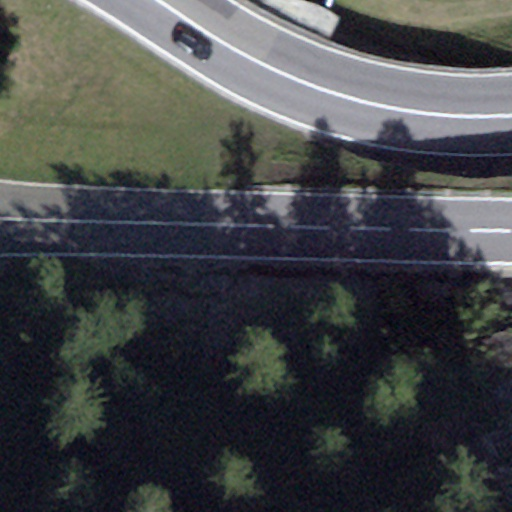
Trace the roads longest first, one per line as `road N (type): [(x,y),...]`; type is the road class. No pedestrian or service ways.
road 1 (primary): [(0,217),(511,230)]
road 2 (primary): [(511,116),(399,114),(283,76),(157,0)]
